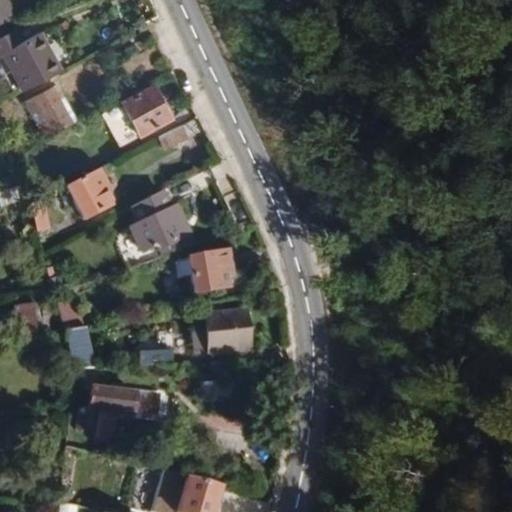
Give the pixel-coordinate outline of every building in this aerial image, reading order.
[(0,0),(0,20),(9,17),(3,0),(0,0)] [(59,71),(40,33),(21,42),(16,30),(0,36),(0,56),(1,56),(21,92),(59,71)] [(125,74),(141,66),(134,53),(118,63),(125,74)] [(74,120),(56,85),(24,101),(43,137),(74,120)] [(170,119),(152,85),(121,101),(137,135),(138,136),(170,119)] [(137,135),(121,101),(99,112),(116,147),(137,135)] [(184,138),(179,126),(156,138),(162,148),(184,138)] [(26,150),(21,140),(2,151),(7,161),(26,150)] [(108,204),(102,192),(107,189),(96,169),(63,186),(79,218),(108,204)] [(0,204),(24,198),(17,184),(0,189),(0,204)] [(128,210),(163,190),(161,187),(125,205),(128,210)] [(181,235),(169,211),(173,209),(163,190),(128,210),(135,225),(127,229),(138,251),(155,243),(157,246),(181,235)] [(48,229),(37,199),(27,205),(35,233),(48,229)] [(230,276),(226,252),(186,259),(188,276),(190,293),(225,288),(224,277),(230,276)] [(188,276),(186,259),(171,261),(173,278),(188,276)] [(34,341),(30,303),(10,306),(14,343),(34,341)] [(218,314),(217,304),(200,306),(202,317),(218,314)] [(245,350),(241,311),(218,314),(202,317),(203,330),(206,354),(245,350)] [(67,368),(90,366),(87,329),(64,331),(67,368)] [(206,354),(203,330),(189,331),(190,355),(206,354)] [(169,352),(135,351),(135,366),(168,367),(169,352)] [(153,419),(156,397),(88,388),(85,410),(113,414),(153,419)] [(109,441),(113,414),(74,409),(72,431),(92,433),(92,440),(109,441)] [(208,511),(215,489),(182,480),(173,511),(208,511)]
